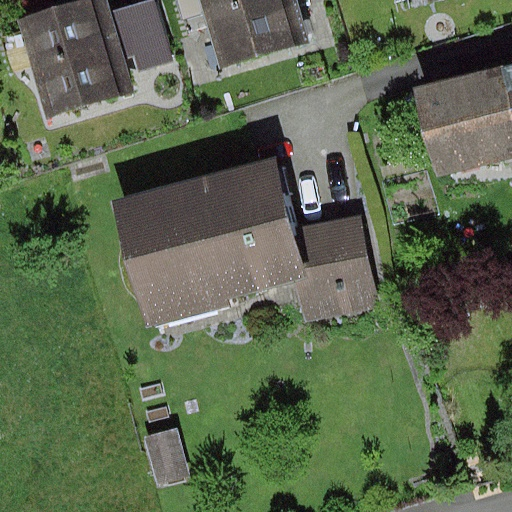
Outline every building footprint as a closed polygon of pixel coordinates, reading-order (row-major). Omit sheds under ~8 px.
[(125,0),(109,0),(25,25),(56,129),(155,99),(125,0)] [(353,53),(339,0),(219,0),(242,83),(353,53)] [(511,160),(511,71),(418,96),(440,179),(511,160)] [(318,222),(300,163),(139,207),(172,330),(317,291),(334,286),(318,222)] [(368,209),(318,222),(334,286),(317,291),(326,328),(395,310),(368,209)]
